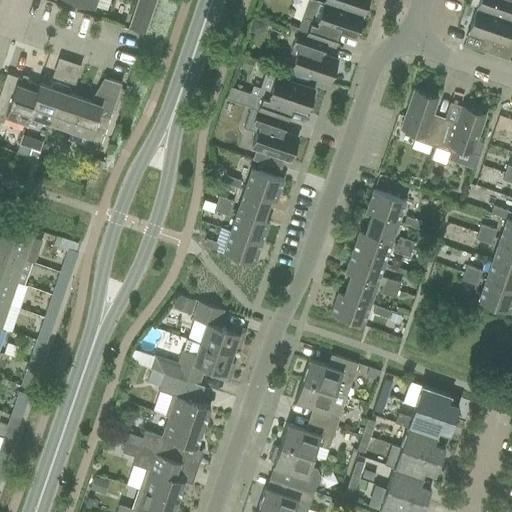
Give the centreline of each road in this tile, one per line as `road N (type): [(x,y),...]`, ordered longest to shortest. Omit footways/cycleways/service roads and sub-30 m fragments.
road 1 (residential): [(214,511),(372,71),(410,32)]
road 2 (tertiary): [(95,336),(152,234),(168,175),(172,107)]
road 3 (tertiary): [(172,107),(113,220),(95,336)]
road 4 (tertiary): [(36,511),(95,336)]
road 5 (residential): [(123,66),(8,25)]
